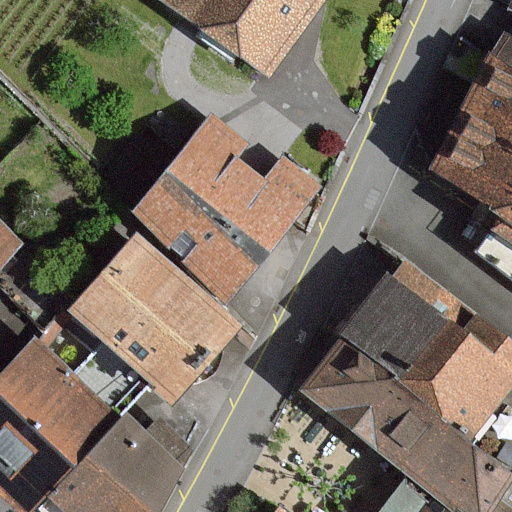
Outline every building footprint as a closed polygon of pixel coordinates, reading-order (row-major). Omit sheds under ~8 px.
[(315,0),(176,0),(267,66),(300,22),(315,0)] [(511,0),(510,0),(509,1),(511,3),(511,38),(492,69),(431,165),(496,205),(506,212),(493,232),(479,253),(511,274),(511,0)] [(244,143),(212,120),(140,212),(226,298),(317,184),(304,173),(289,160),(268,185),(231,159),(244,143)] [(0,272),(24,247),(9,233),(0,224),(0,272)] [(76,307),(110,338),(74,377),(39,345),(3,384),(0,386),(0,483),(30,511),(32,511),(53,489),(77,511),(155,511),(192,449),(160,420),(148,434),(124,412),(155,379),(172,395),(236,326),(190,285),(140,238),(76,307)] [(390,278),(381,290),(344,340),(303,394),(394,462),(438,494),(424,511),(511,511),(497,500),(511,479),(511,476),(466,442),(472,435),(511,381),(511,343),(479,318),(466,335),(446,320),(458,304),(407,265),(395,281),(390,278)]
